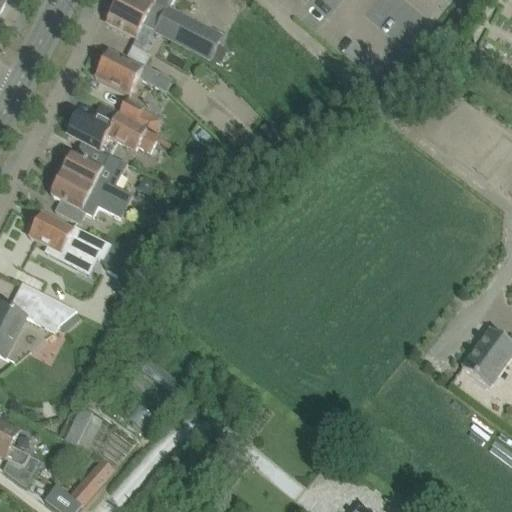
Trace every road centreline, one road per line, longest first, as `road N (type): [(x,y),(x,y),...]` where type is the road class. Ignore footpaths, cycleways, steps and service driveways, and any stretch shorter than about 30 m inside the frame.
road 1 (residential): [(0,207),(105,0)]
road 2 (residential): [(237,0),(295,45),(320,50),(363,0)]
road 3 (unknown): [(511,160),(397,70)]
